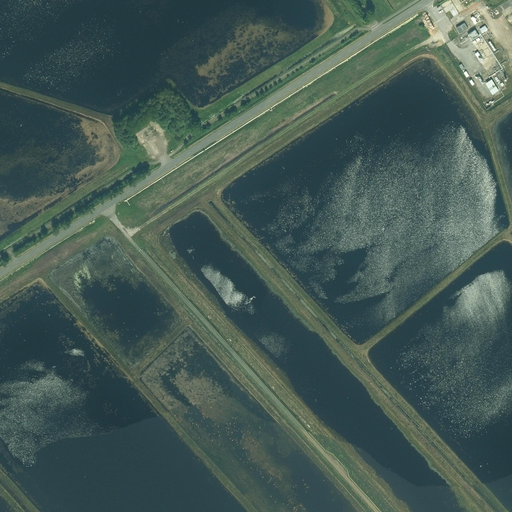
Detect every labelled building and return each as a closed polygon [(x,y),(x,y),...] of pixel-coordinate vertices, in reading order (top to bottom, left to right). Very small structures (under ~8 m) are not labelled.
[(475,23),(480,21),(476,14),(471,16),(475,23)] [(465,22),(456,27),(459,33),(468,28),(465,22)] [(472,39),(480,35),(476,28),(468,32),(472,39)] [(477,42),(470,49),(472,52),(480,46),(477,42)] [(481,47),(474,52),(479,59),(486,54),(481,47)] [(491,78),(485,82),(492,93),(498,89),(491,78)]
